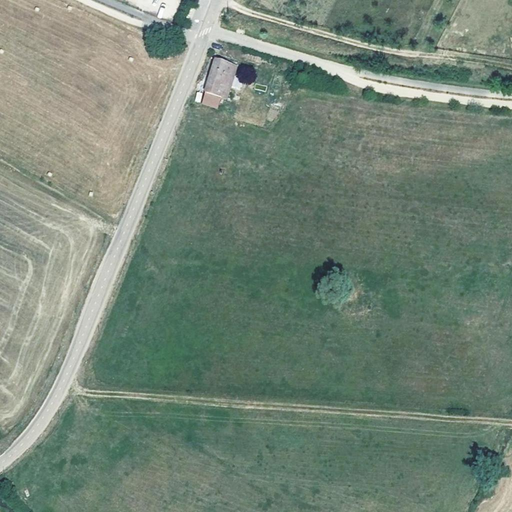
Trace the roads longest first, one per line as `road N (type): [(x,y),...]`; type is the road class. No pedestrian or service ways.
road 1 (tertiary): [(216,0),(59,389),(0,464)]
road 2 (track): [(59,389),(511,425)]
road 3 (track): [(216,0),(360,48),(487,70)]
